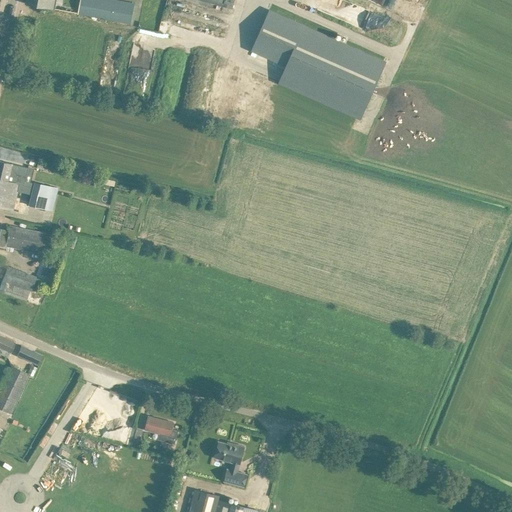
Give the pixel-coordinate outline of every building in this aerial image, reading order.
[(26,0),(26,3),(54,9),(56,0),(26,0)] [(135,4),(115,0),(81,0),(79,13),(131,23),(135,4)] [(201,0),(232,8),(233,0),(201,0)] [(353,24),(388,37),(393,24),(348,7),(346,12),(356,16),(353,24)] [(386,60),(270,9),(251,50),(287,65),(279,83),(360,119),(386,60)] [(0,160),(0,206),(12,210),(19,184),(23,185),(25,179),(26,176),(27,168),(19,165),(5,162),(0,160)] [(101,176),(99,183),(103,184),(104,183),(113,185),(115,180),(101,176)] [(34,181),(28,204),(52,211),(58,187),(34,181)] [(6,246),(16,248),(52,255),(56,236),(19,228),(9,226),(9,230),(0,229),(0,247),(6,248),(6,246)] [(7,266),(2,280),(31,290),(35,277),(7,266)] [(2,280),(0,285),(0,291),(27,301),(31,290),(2,280)] [(0,347),(10,353),(15,342),(0,335),(0,347)] [(38,365),(42,355),(21,345),(16,355),(38,365)] [(11,366),(0,389),(0,408),(10,413),(28,374),(11,366)] [(149,416),(147,425),(146,430),(159,433),(159,435),(158,440),(175,444),(178,431),(171,429),(173,422),(149,416)] [(64,441),(81,447),(85,437),(68,431),(64,441)] [(219,441),(215,457),(233,462),(230,470),(228,469),(224,481),(244,486),(247,474),(237,472),(239,464),(240,464),(245,446),(232,443),(232,445),(219,441)] [(258,511),(259,510),(218,500),(219,496),(195,489),(189,511),(258,511)]
